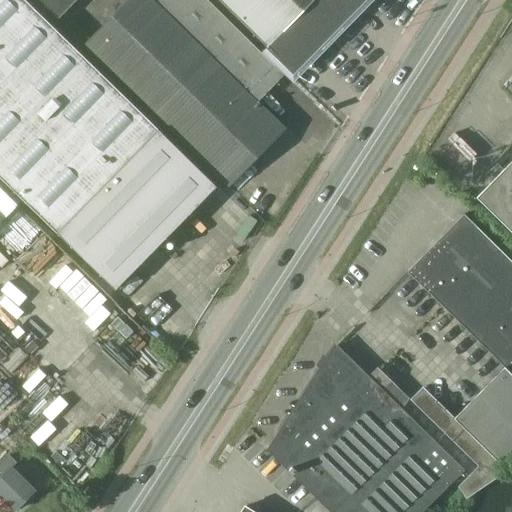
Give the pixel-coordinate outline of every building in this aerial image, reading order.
[(25,0),(0,0),(0,219),(21,198),(115,289),(216,186),(25,0)] [(38,0),(57,19),(75,0),(38,0)] [(228,186),(285,128),(256,100),(282,74),(207,0),(128,0),(85,44),(228,186)] [(220,0),(293,71),(320,43),(323,46),(321,48),(322,49),(326,44),(330,39),(334,35),(339,31),(343,27),(343,26),(340,27),(338,25),(362,0),(220,0)] [(511,81),(506,88),(511,93),(511,161),(477,196),(511,231),(511,81)] [(511,360),(511,261),(464,214),(407,271),(503,367),(504,368),(511,360)] [(418,511),(461,469),(335,346),(328,357),(324,355),(318,365),(321,367),(295,408),(298,412),(294,417),(291,415),(269,449),(333,511),(418,511)] [(511,360),(504,368),(503,367),(453,417),(499,463),(511,454),(511,360)] [(423,387),(411,400),(419,408),(478,467),(469,476),(459,486),(467,498),(507,471),(499,463),(453,417),(423,387)] [(15,462),(7,455),(0,462),(0,471),(2,474),(0,476),(0,497),(14,510),(34,490),(10,467),(15,462)]
